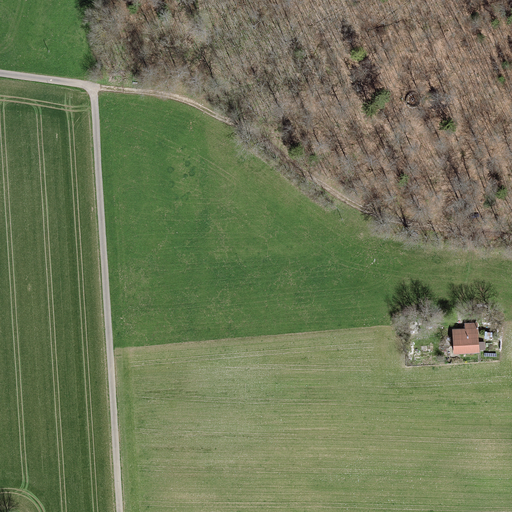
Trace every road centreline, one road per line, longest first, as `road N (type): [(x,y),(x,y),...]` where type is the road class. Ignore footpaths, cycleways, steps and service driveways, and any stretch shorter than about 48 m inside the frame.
road 1 (track): [(511,235),(377,216),(285,153),(204,111),(144,91),(94,87)]
road 2 (track): [(122,511),(94,87)]
